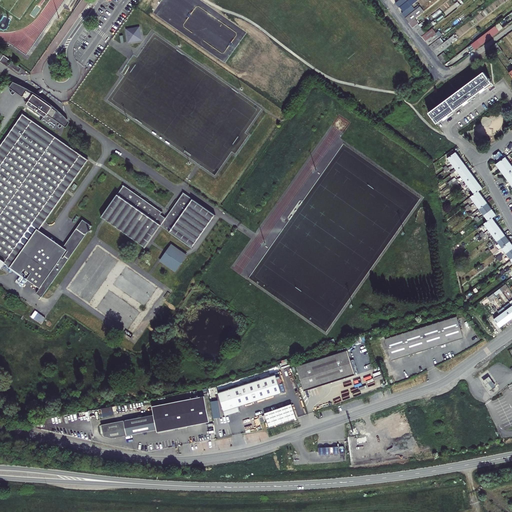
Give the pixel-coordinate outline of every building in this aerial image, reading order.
[(408,0),(400,6),(404,11),(412,5),(408,0)] [(404,11),(402,13),(406,18),(415,10),(412,5),(404,11)] [(424,11),(420,6),(415,10),(406,18),(409,23),(415,18),(424,11)] [(419,23),(415,18),(409,23),(413,28),(418,24),(419,23)] [(418,24),(413,28),(417,33),(418,32),(422,29),(418,24)] [(142,41),(141,26),(126,28),(128,43),(142,41)] [(496,26),(472,44),(475,49),(500,30),(496,26)] [(422,29),(418,32),(422,37),(427,33),(423,27),(422,29)] [(430,33),(424,38),(426,41),(432,36),(430,33)] [(436,40),(432,36),(426,41),(429,45),(436,40)] [(444,42),(440,38),(430,46),(434,50),(444,42)] [(434,50),(438,55),(452,44),(451,43),(448,39),(444,42),(434,50)] [(501,55),(504,53),(497,44),(494,46),(501,55)] [(9,59),(2,55),(0,57),(0,61),(6,66),(7,64),(17,71),(20,67),(10,60),(8,62),(7,62),(9,59)] [(484,73),(453,96),(461,107),(492,83),(490,81),(491,80),(490,79),(489,79),(484,73)] [(17,83),(12,81),(8,87),(27,100),(25,103),(42,115),(43,116),(41,119),(41,120),(54,129),(58,122),(65,127),(68,121),(60,112),(49,103),(34,93),(25,87),(17,83)] [(461,107),(453,96),(430,114),(438,124),(461,107)] [(87,159),(21,114),(0,143),(0,266),(3,262),(11,267),(37,229),(87,159)] [(485,226),(511,262),(511,244),(493,219),(497,216),(479,193),(483,189),(456,154),(453,150),(447,155),(450,158),(448,159),(475,196),(471,199),(489,223),(485,226)] [(497,166),(501,172),(506,178),(511,186),(511,166),(506,159),(497,166)] [(154,221),(159,214),(161,212),(122,185),(100,217),(104,219),(145,247),(160,225),(154,221)] [(174,224),(169,231),(192,246),(214,213),(182,192),(165,218),(174,224)] [(154,221),(160,225),(162,226),(169,231),(174,224),(165,218),(162,216),(159,214),(154,221)] [(76,223),(72,229),(74,230),(63,247),(64,248),(66,249),(61,256),(59,255),(56,252),(57,250),(42,240),(19,273),(34,283),(35,281),(39,283),(34,291),(40,295),(86,230),(76,223)] [(56,252),(59,255),(64,248),(63,247),(61,245),(41,232),(37,229),(11,267),(15,270),(19,273),(42,240),(57,250),(56,252)] [(72,229),(61,245),(63,247),(74,230),(72,229)] [(172,245),(161,261),(175,272),(187,256),(172,245)] [(485,307),(488,304),(490,302),(488,299),(482,303),(485,307)] [(497,331),(506,325),(511,320),(511,307),(494,321),(495,322),(492,325),(497,331)] [(392,360),(464,338),(457,316),(385,339),(392,360)] [(347,350),(296,366),(304,391),(355,375),(347,350)] [(485,372),(480,376),(484,382),(489,388),(494,384),(490,378),(485,372)] [(239,406),(282,392),(276,374),(219,393),(226,416),(241,411),(239,406)] [(155,414),(103,425),(105,436),(114,439),(158,429),(158,432),(210,421),(205,395),(153,406),(155,414)] [(319,455),(339,454),(339,447),(319,448),(319,455)]
